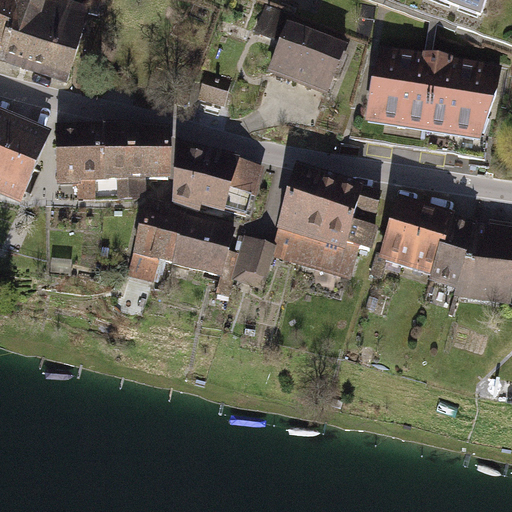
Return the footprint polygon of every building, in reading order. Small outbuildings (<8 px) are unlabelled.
[(89,8),(67,0),(0,0),(0,47),(65,73),(89,8)] [(511,0),(426,0),(425,5),(483,27),(492,0),(511,0)] [(266,66),(332,94),(355,40),(288,12),(266,66)] [(503,80),(382,56),(367,132),(489,155),(503,80)] [(240,87),(209,77),(200,102),(231,112),(240,87)] [(0,112),(0,194),(19,202),(50,134),(0,112)] [(139,180),(169,180),(169,136),(125,130),(57,132),(60,180),(76,180),(76,199),(139,199),(139,180)] [(213,157),(177,152),(175,203),(189,208),(199,212),(202,204),(247,217),(260,171),(213,157)] [(298,172),(273,253),(351,276),(360,248),(371,251),(378,231),(372,229),(381,198),(298,172)] [(453,220),(399,203),(383,256),(434,272),(432,279),(458,287),(476,230),(452,223),(453,220)] [(231,295),(242,257),(229,254),(234,234),(167,215),(169,209),(148,204),(131,273),(156,280),(161,260),(222,277),(218,293),(231,295)] [(511,289),(511,234),(476,228),(476,230),(458,287),(456,294),(510,303),(511,289)]
